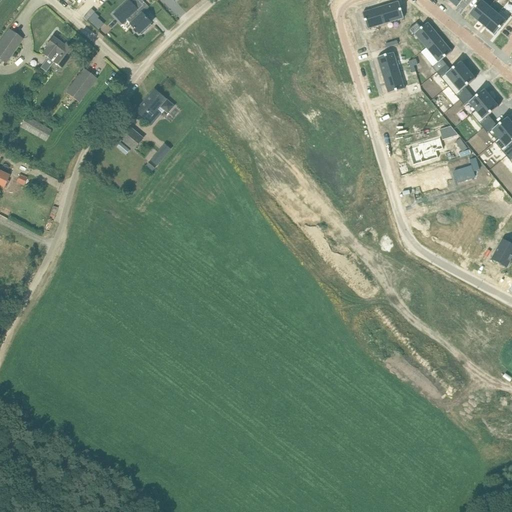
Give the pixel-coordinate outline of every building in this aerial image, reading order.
[(131,0),(116,14),(124,23),(127,20),(139,34),(140,33),(142,34),(146,30),(145,29),(151,23),(143,14),(142,14),(138,9),(145,4),(141,0),(131,0)] [(480,0),(469,14),(478,21),(489,7),(480,0)] [(399,2),(381,7),(386,24),(404,18),(399,2)] [(381,7),(362,13),(367,29),(386,24),(381,7)] [(489,7),(478,21),(486,28),(498,14),(497,14),(489,7)] [(498,14),(486,28),(495,35),(510,18),(500,10),(497,14),(498,14)] [(95,13),(88,20),(91,23),(98,16),(95,13)] [(409,29),(408,32),(412,36),(414,35),(415,34),(427,48),(440,37),(428,23),(421,28),(417,22),(409,29)] [(9,30),(0,42),(0,59),(1,60),(5,63),(22,39),(9,30)] [(47,58),(40,68),(46,72),(53,62),(51,61),(65,43),(54,35),(46,47),(47,47),(42,54),(47,58)] [(440,37),(427,48),(439,63),(432,68),(437,73),(447,65),(442,60),(452,52),(440,37)] [(65,43),(51,61),(53,62),(61,68),(75,50),(65,43)] [(393,53),(377,58),(383,76),(399,71),(393,53)] [(447,65),(437,73),(448,87),(468,70),(461,62),(461,61),(451,70),(447,65)] [(79,102),(97,78),(84,69),(66,93),(79,102)] [(468,70),(448,87),(460,101),(464,97),(470,93),(465,87),(475,79),(468,71),(468,70)] [(399,71),(383,76),(388,94),(405,89),(399,71)] [(419,84),(407,88),(409,95),(421,91),(419,84)] [(464,97),(460,101),(464,106),(469,102),(476,110),(476,111),(491,98),(485,90),(484,89),(474,98),(470,93),(464,97)] [(168,114),(174,106),(155,90),(136,111),(152,125),(161,114),(157,110),(160,107),(168,114)] [(476,111),(472,115),(483,129),(487,125),(488,125),(493,120),(489,115),(499,107),(491,98),(476,111)] [(418,112),(415,102),(402,105),(404,112),(405,112),(406,112),(407,116),(399,118),(404,134),(427,127),(422,111),(418,112)] [(50,130),(42,125),(26,116),(20,127),(37,136),(46,141),(51,133),(50,130)] [(143,138),(126,124),(118,117),(108,129),(134,150),(143,138)] [(487,125),(483,129),(488,134),(492,130),(499,139),(511,128),(511,122),(507,117),(506,119),(497,126),(493,120),(488,125),(487,125)] [(443,140),(458,135),(451,127),(440,130),(443,140)] [(511,128),(499,139),(495,143),(506,156),(511,153),(511,151),(511,143),(511,142),(511,128)] [(419,146),(408,149),(410,156),(411,157),(413,166),(438,158),(436,151),(443,149),(440,138),(430,141),(418,145),(419,146)] [(121,143),(117,147),(126,155),(130,150),(121,143)] [(164,144),(151,161),(157,166),(171,149),(164,144)] [(149,163),(145,167),(152,173),(155,168),(149,163)] [(472,165),(454,170),(458,181),(475,176),(472,165)] [(441,169),(419,176),(423,191),(432,188),(432,190),(447,186),(441,169)] [(9,176),(0,171),(0,186),(3,188),(3,187),(5,188),(8,183),(6,182),(9,176)] [(22,186),(26,178),(20,174),(16,182),(22,186)] [(440,205),(427,210),(431,225),(454,218),(454,217),(450,203),(456,201),(454,193),(437,198),(440,205)] [(0,207),(0,215),(6,219),(11,211),(2,205),(0,207)] [(511,244),(503,239),(492,259),(507,267),(511,257),(511,244)]
